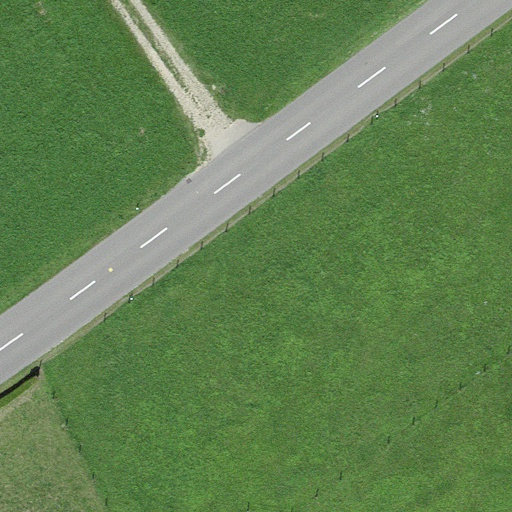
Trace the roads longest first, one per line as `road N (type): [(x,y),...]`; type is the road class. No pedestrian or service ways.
road 1 (tertiary): [(0,352),(480,0)]
road 2 (track): [(127,0),(244,174)]
